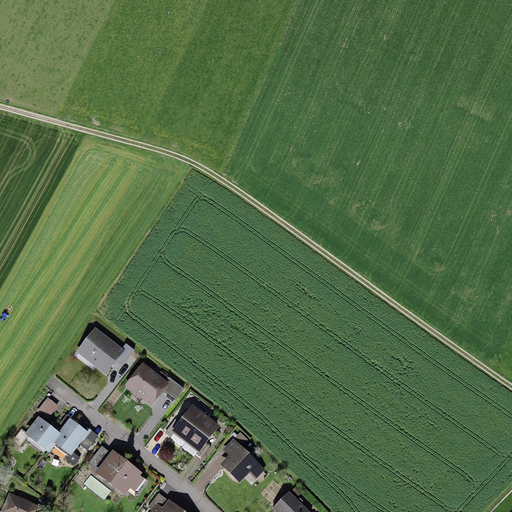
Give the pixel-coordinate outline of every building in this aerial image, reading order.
[(122,350),(95,329),(75,354),(105,377),(116,364),(121,367),(133,352),(125,346),(122,350)] [(169,385),(142,365),(125,388),(151,407),(163,392),(169,385)] [(169,385),(163,392),(175,402),(184,391),(171,381),(169,385)] [(56,408),(46,399),(35,412),(46,421),(56,408)] [(218,429),(193,410),(185,421),(176,433),(201,452),(209,440),(218,429)] [(54,445),(62,433),(38,418),(25,437),(49,453),(54,445)] [(62,433),(54,445),(73,457),(89,432),(71,420),(62,433)] [(85,444),(89,448),(98,438),(93,434),(85,444)] [(257,463),(239,446),(229,457),(231,459),(224,466),(240,481),(257,463)] [(143,476),(113,453),(96,474),(126,498),(143,476)] [(308,511),(289,493),(272,510),(274,511),(308,511)] [(180,511),(173,507),(157,494),(145,509),(148,511),(180,511)] [(34,511),(36,506),(8,496),(2,511),(34,511)]
